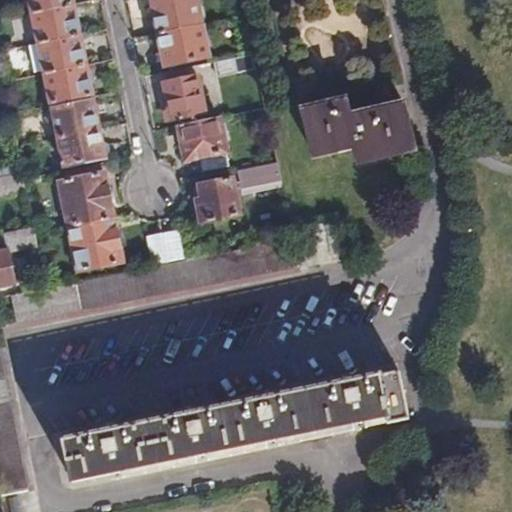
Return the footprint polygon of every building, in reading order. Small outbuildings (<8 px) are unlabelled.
[(28,0),(31,14),(73,5),(72,0),(28,0)] [(170,0),(152,4),(159,35),(203,25),(197,0),(170,0)] [(73,5),(31,14),(38,46),(80,37),(73,5)] [(203,25),(159,35),(167,68),(210,58),(203,25)] [(38,46),(44,76),(87,67),(80,37),(38,46)] [(254,69),(250,54),(235,57),(238,73),(254,69)] [(235,57),(207,63),(211,79),(238,73),(235,57)] [(87,67),(44,76),(51,106),(93,97),(87,67)] [(206,112),(198,77),(166,84),(169,96),(162,98),(167,121),(206,112)] [(414,151),(403,102),(350,114),(346,99),(302,109),(313,156),(357,146),(361,163),(414,151)] [(57,138),(100,129),(95,103),(51,112),(57,138)] [(230,167),(219,117),(180,126),(189,162),(202,160),(205,172),(230,167)] [(105,156),(100,129),(57,138),(62,166),(105,156)] [(237,197),(279,192),(275,162),(233,168),(237,197)] [(0,195),(27,189),(25,180),(23,172),(0,177),(0,195)] [(71,228),(117,218),(108,174),(62,185),(71,228)] [(241,217),(233,179),(204,186),(207,200),(200,202),(205,224),(241,217)] [(126,263),(117,218),(71,228),(80,273),(126,263)] [(38,238),(35,227),(4,234),(6,245),(38,238)] [(164,236),(170,263),(183,261),(177,233),(164,236)] [(155,266),(170,263),(164,236),(150,239),(155,266)] [(6,245),(7,249),(8,253),(39,246),(38,238),(6,245)] [(48,288),(12,297),(18,324),(300,266),(294,238),(183,261),(170,263),(155,266),(48,288)] [(7,249),(0,250),(0,282),(14,280),(8,253),(7,249)] [(0,488),(2,497),(29,490),(0,358),(0,488)] [(305,389),(313,433),(384,418),(385,424),(409,419),(400,374),(368,381),(367,377),(305,389)] [(302,435),(313,433),(305,389),(294,392),(302,435)] [(302,435),(294,392),(87,433),(88,438),(65,443),(73,483),(302,435)]
